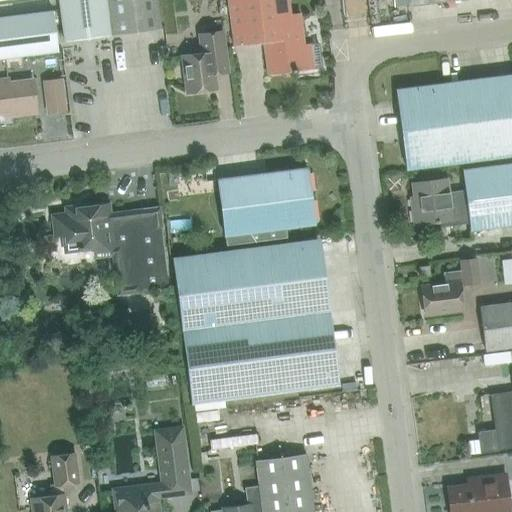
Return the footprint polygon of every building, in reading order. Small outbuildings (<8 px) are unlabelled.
[(108,0),(60,0),(65,38),(70,78),(117,72),(112,33),(108,0)] [(108,0),(112,33),(160,27),(157,0),(108,0)] [(291,13),(289,0),(227,0),(233,44),(263,40),(267,72),(267,75),(315,69),(311,43),(304,44),(300,12),(291,13)] [(0,55),(57,49),(52,9),(0,15),(0,55)] [(216,90),(214,76),(228,74),(222,32),(199,35),(202,54),(182,56),(187,94),(216,90)] [(404,167),(511,153),(511,73),(394,88),(404,167)] [(9,115),(35,112),(31,78),(7,81),(7,77),(0,77),(0,111),(9,111),(9,115)] [(49,112),(64,110),(60,79),(45,80),(49,112)] [(469,229),(511,223),(511,163),(461,170),(464,189),(448,191),(446,178),(411,182),(413,196),(409,196),(412,223),(431,220),(437,221),(438,226),(468,222),(469,229)] [(223,235),(225,235),(226,246),(287,238),(285,228),(313,224),(306,168),(216,179),(223,235)] [(117,293),(167,287),(157,207),(108,214),(107,206),(94,208),(93,203),(64,207),(65,213),(52,216),(54,234),(62,233),(64,252),(91,249),(92,252),(111,250),(117,293)] [(192,403),(335,385),(316,239),(173,257),(192,403)] [(460,285),(480,282),(477,258),(461,261),(462,270),(443,272),(445,282),(421,285),(425,314),(463,309),(460,285)] [(419,276),(429,274),(428,265),(418,266),(419,276)] [(511,300),(479,305),(485,348),(511,344),(511,300)] [(502,353),(484,356),(485,367),(504,364),(502,353)] [(511,445),(511,391),(494,394),(498,428),(477,431),(480,453),(501,450),(501,446),(511,445)] [(158,511),(157,497),(189,493),(181,427),(155,430),(161,483),(112,489),(114,511),(158,511)] [(258,435),(209,441),(210,451),(259,444),(258,435)] [(64,511),(62,483),(79,481),(75,452),(51,455),(55,484),(50,485),(51,495),(30,498),(31,511),(64,511)] [(313,511),(306,454),(255,461),(259,487),(247,488),(249,504),(222,507),(222,511),(313,511)] [(488,511),(508,509),(504,474),(466,479),(467,485),(446,487),(448,511),(488,511)]
